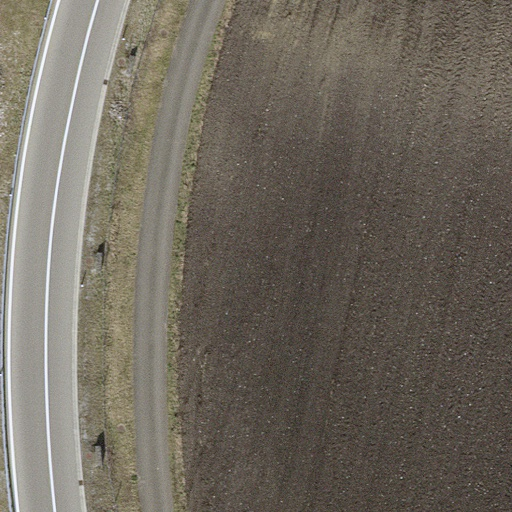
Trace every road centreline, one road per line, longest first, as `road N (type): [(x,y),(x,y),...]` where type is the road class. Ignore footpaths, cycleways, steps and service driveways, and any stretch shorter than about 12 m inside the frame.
road 1 (track): [(214,0),(175,117),(160,259),(150,395),(165,511)]
road 2 (trunk): [(39,511),(30,302),(39,196),(81,0)]
